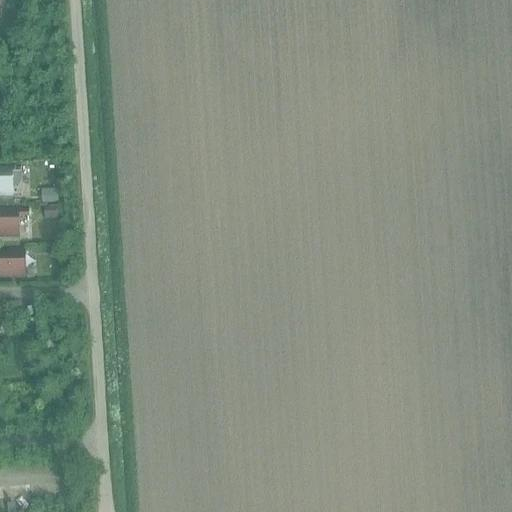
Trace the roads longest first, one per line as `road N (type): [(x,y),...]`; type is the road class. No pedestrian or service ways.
road 1 (residential): [(94,296),(77,0)]
road 2 (residential): [(103,456),(94,296)]
